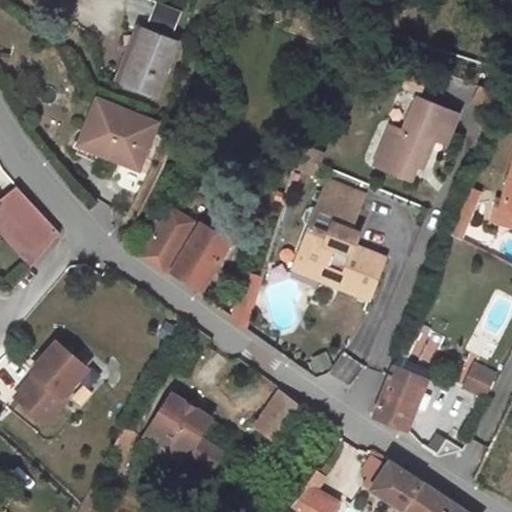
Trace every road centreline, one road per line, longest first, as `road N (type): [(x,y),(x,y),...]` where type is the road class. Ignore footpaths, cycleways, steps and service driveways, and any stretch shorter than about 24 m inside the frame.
road 1 (unclassified): [(501,511),(87,229)]
road 2 (unclassified): [(87,229),(0,121)]
road 3 (residential): [(0,327),(87,229)]
